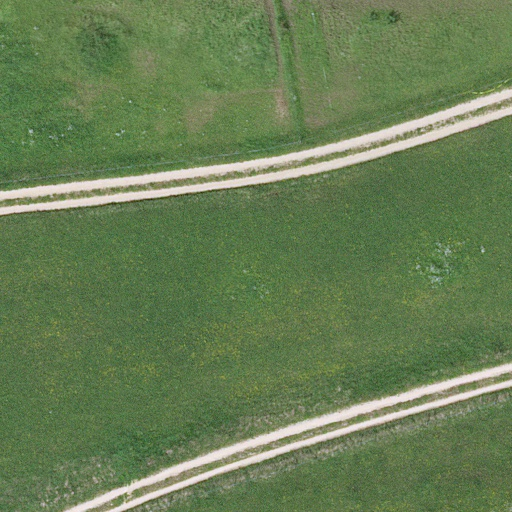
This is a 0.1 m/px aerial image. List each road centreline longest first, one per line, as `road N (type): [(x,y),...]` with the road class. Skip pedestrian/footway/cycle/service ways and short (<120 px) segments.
road 1 (track): [(511,98),(299,168),(0,202)]
road 2 (track): [(511,367),(281,437),(85,511)]
